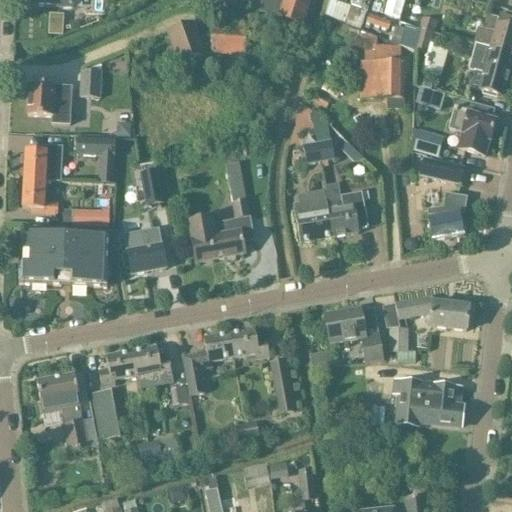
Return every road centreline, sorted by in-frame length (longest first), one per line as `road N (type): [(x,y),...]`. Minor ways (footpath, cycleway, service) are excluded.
road 1 (residential): [(0,350),(502,260)]
road 2 (residential): [(471,511),(502,260)]
road 3 (residential): [(16,511),(0,350)]
